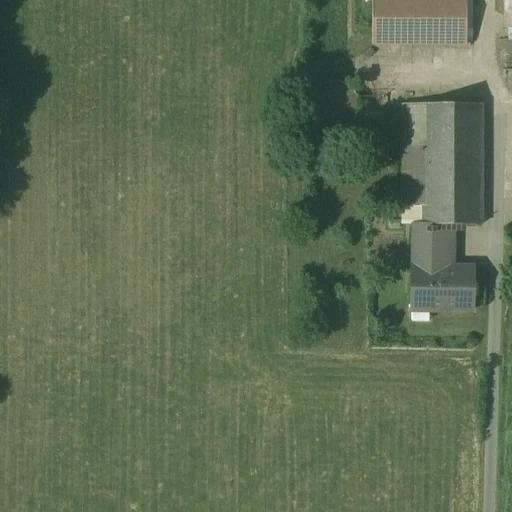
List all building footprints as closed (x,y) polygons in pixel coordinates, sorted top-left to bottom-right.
[(466,0),(371,0),(371,46),(466,45),(466,42),(472,42),(472,25),(466,25),(466,0)] [(339,83),(329,83),(320,87),(314,94),(310,103),(310,113),(314,121),(321,128),(330,131),(340,131),(348,127),(355,120),(359,112),(358,102),(354,93),(348,87),(339,83)] [(480,105),(402,105),(403,207),(423,207),(424,181),(480,181),(480,105)] [(480,181),(424,181),(423,207),(423,225),(432,226),(455,226),(481,226),(480,181)] [(455,226),(432,226),(423,225),(420,225),(412,225),(412,268),(411,268),(410,305),(428,305),(428,310),(472,311),(473,269),(455,269),(455,226)]
